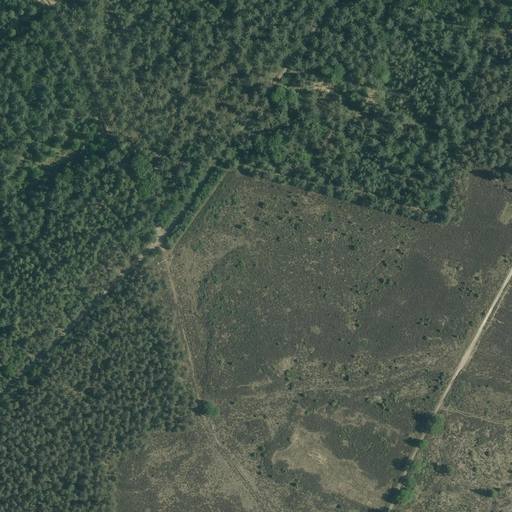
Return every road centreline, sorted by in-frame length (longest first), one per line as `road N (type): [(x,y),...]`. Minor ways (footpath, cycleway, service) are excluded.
road 1 (track): [(0,396),(161,238),(330,0)]
road 2 (track): [(271,511),(209,424),(147,210)]
road 3 (track): [(388,511),(511,271)]
road 4 (track): [(147,210),(63,35)]
